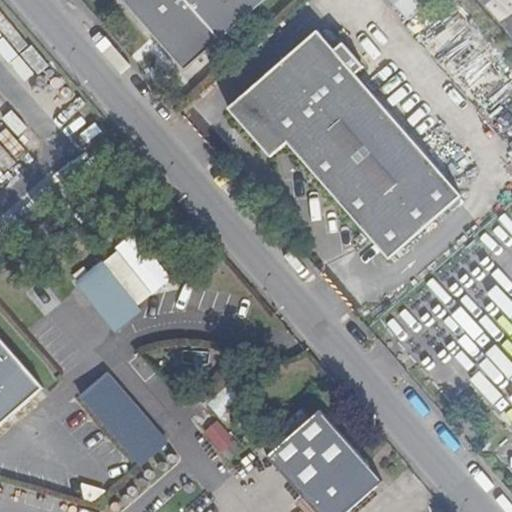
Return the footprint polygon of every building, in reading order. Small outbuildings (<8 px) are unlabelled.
[(111,0),(176,75),(263,0),(111,0)] [(314,183),(383,122),(346,79),(351,74),(331,51),(324,57),(308,39),(222,117),(252,151),(278,155),(284,150),(314,183)] [(383,122),(314,183),(385,263),(452,202),(383,122)] [(278,155),(252,151),(264,166),(278,155)] [(105,265),(81,286),(122,333),(146,312),(105,265)] [(0,433),(49,391),(0,335),(0,433)] [(88,399),(150,464),(175,441),(114,377),(88,399)] [(319,405),(268,451),(322,511),(335,511),(379,474),(319,405)] [(466,409),(456,417),(474,436),(483,428),(466,409)] [(207,430),(223,451),(236,441),(220,419),(207,430)]
